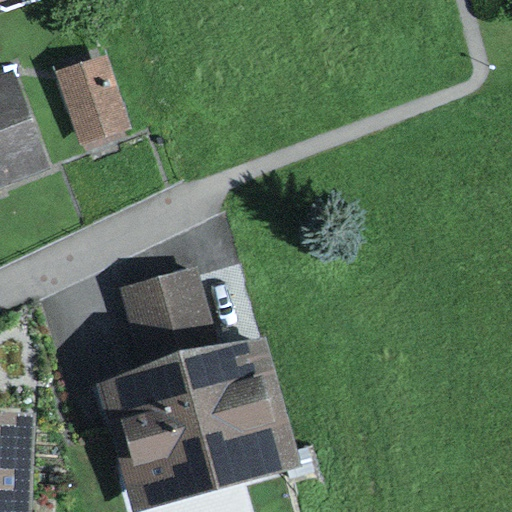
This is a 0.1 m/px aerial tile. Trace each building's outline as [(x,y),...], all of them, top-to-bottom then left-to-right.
[(65,79),(84,136),(122,124),(103,66),(65,79)] [(0,85),(0,177),(41,162),(10,82),(0,85)] [(132,295),(148,352),(205,336),(189,279),(132,295)] [(147,493),(278,456),(267,418),(277,415),(257,343),(158,370),(162,384),(121,396),(129,426),(119,429),(128,461),(138,459),(147,493)] [(0,511),(17,511),(21,428),(0,427),(0,511)]
